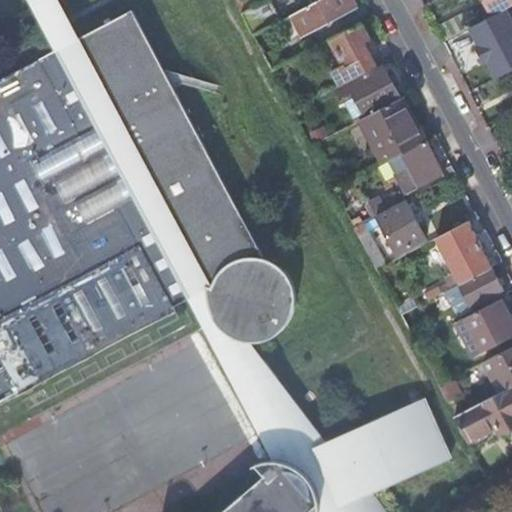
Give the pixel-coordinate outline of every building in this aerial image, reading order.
[(56,0),(33,0),(60,49),(61,48),(72,42),(77,40),(56,0)] [(262,0),(233,0),(241,13),(250,8),(263,1),(262,0)] [(250,8),(241,13),(248,27),(256,23),(261,31),(292,14),(297,11),(296,8),(294,9),(290,10),(289,9),(272,18),(269,12),(279,6),(289,1),(288,0),(270,0),(251,10),(250,8)] [(351,0),(318,0),(309,5),(297,11),(292,14),(302,35),(355,6),(351,0)] [(505,9),(511,5),(511,0),(483,0),(484,1),(492,16),(505,9)] [(511,69),(511,21),(505,9),(492,16),(474,25),(469,28),(478,45),(475,46),(479,54),(484,63),(487,62),(496,78),(511,69)] [(219,321),(227,331),(239,337),(248,340),(249,340),(255,340),(265,339),(272,336),(280,330),(287,323),(291,317),(294,309),(295,300),(294,292),(292,283),(287,275),(280,267),(272,262),(264,259),(133,11),(77,40),(72,42),(78,55),(68,61),(61,48),(60,49),(0,80),(0,363),(2,367),(0,367),(0,430),(185,333),(183,330),(202,321),(215,314),(219,321)] [(436,31),(442,42),(469,28),(474,25),(468,14),(436,31)] [(360,23),(330,39),(344,64),(330,72),(338,87),(376,67),(370,55),(376,52),(368,38),(360,23)] [(72,42),(61,48),(68,61),(78,55),(72,42)] [(273,54),(265,58),(271,71),(279,66),(273,54)] [(354,94),(366,117),(399,99),(391,84),(383,68),(339,92),(344,100),(354,94)] [(354,94),(344,100),(356,122),(359,120),(366,117),(354,94)] [(366,117),(359,120),(382,165),(389,161),(390,161),(401,155),(402,154),(427,141),(415,119),(404,97),(399,99),(366,117)] [(435,157),(427,141),(402,154),(401,155),(390,161),(407,193),(420,186),(444,173),(435,157)] [(451,177),(455,174),(452,167),(447,170),(451,177)] [(344,185),(334,190),(343,207),(353,202),(344,185)] [(370,204),(377,216),(398,204),(392,192),(370,204)] [(416,220),(406,201),(398,204),(377,216),(397,255),(426,239),(416,220)] [(362,224),(354,228),(376,270),(386,264),(364,222),(362,224)] [(459,284),(492,267),(480,244),(468,222),(436,239),(457,278),(430,293),(433,298),(459,284)] [(497,278),(492,267),(459,284),(471,306),(503,289),(497,278)] [(500,300),(455,324),(472,358),(484,352),(511,336),(511,322),(509,316),(511,314),(511,303),(508,296),(500,300)] [(417,307),(401,315),(410,334),(427,325),(417,307)] [(285,461),(323,444),(265,339),(255,340),(249,340),(248,340),(239,337),(227,331),(219,321),(215,314),(202,321),(278,458),(283,460),(285,461)] [(511,347),(485,362),(501,392),(511,386),(511,347)] [(453,378),(438,386),(446,402),(461,394),(453,378)] [(454,417),(466,439),(495,424),(500,434),(511,428),(511,427),(511,386),(501,392),(454,417)] [(423,397),(323,444),(285,461),(283,460),(278,458),(277,458),(271,457),(265,458),(260,460),(256,463),(266,473),(220,511),(308,511),(313,508),(311,504),(320,500),(344,489),(351,503),(376,491),(450,457),(423,397)] [(385,511),(376,491),(351,503),(344,489),(320,500),(320,501),(322,508),(321,511),(385,511)]
